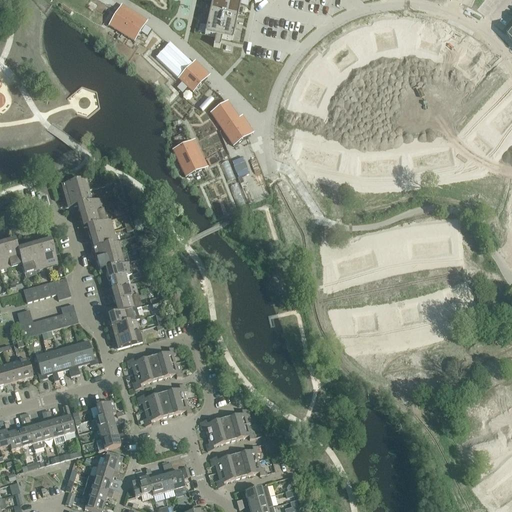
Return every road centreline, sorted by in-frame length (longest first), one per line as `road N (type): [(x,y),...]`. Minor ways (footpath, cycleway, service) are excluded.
road 1 (residential): [(511,64),(435,10),(397,4),(356,11),(326,27),(293,65),(275,107),(272,154)]
road 2 (unknown): [(319,308),(465,275)]
road 3 (residential): [(202,376),(191,340),(121,360),(112,375)]
road 4 (residential): [(231,511),(204,492),(188,429),(212,412)]
road 5 (residential): [(0,413),(107,384),(112,375)]
